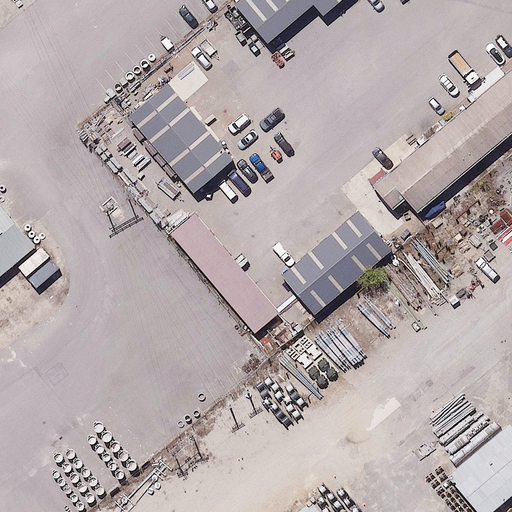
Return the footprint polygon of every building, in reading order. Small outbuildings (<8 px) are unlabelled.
[(316,0),(327,11),(339,0),(235,0),(271,39),(314,0),(316,0)] [(511,127),(511,65),(379,177),(410,213),(511,127)] [(231,158),(169,85),(129,118),(191,192),(231,158)] [(0,278),(36,248),(0,202),(0,278)] [(279,311),(195,211),(169,233),(254,332),(279,311)] [(394,254),(360,213),(281,279),(316,320),(394,254)] [(79,418),(61,434),(107,489),(126,473),(79,418)] [(501,511),(511,511),(511,420),(511,419),(449,473),(483,511),(492,511),(498,508),(501,511)] [(325,511),(313,498),(297,511),(325,511)]
